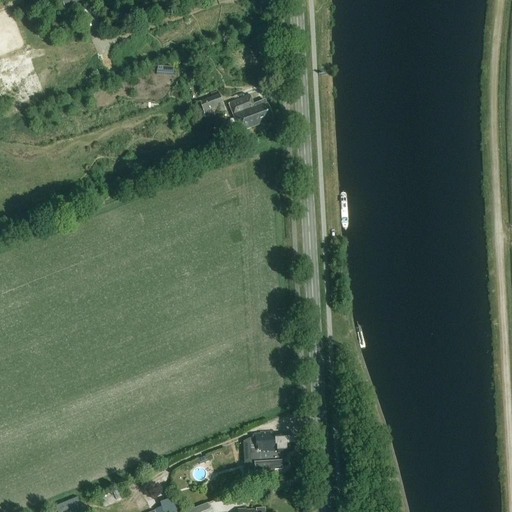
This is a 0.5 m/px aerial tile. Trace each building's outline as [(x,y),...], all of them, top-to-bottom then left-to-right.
[(219,95),(195,104),(200,117),(206,119),(225,111),(219,95)] [(265,125),(272,123),(270,119),(271,119),(266,105),(265,106),(264,101),(255,105),(252,107),(249,97),(230,104),(240,132),(262,124),(261,122),(264,121),(265,125)] [(252,441),(243,442),(244,460),(245,477),(255,476),(255,477),(269,476),(269,473),(275,473),(275,470),(282,469),(281,454),(293,453),(292,435),(274,436),(274,433),(260,433),(260,434),(252,434),(252,441)] [(198,460),(200,465),(209,461),(207,456),(198,460)] [(174,496),(161,501),(165,511),(176,511),(180,511),(174,496)] [(57,511),(64,511),(81,506),(77,498),(55,506),(57,511)] [(202,511),(210,509),(208,503),(185,511),(202,511)]
